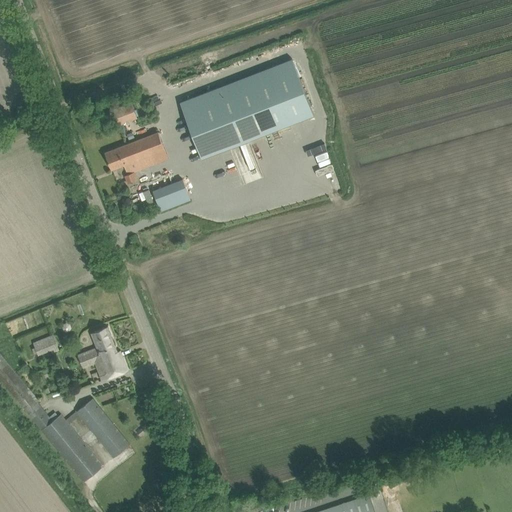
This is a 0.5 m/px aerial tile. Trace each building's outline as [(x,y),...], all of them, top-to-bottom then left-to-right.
[(202,158),(229,147),(249,140),(314,114),(296,68),(221,97),(218,87),(180,102),(202,158)] [(114,109),(119,124),(125,122),(124,119),(130,117),(131,120),(137,117),(131,102),(114,109)] [(158,132),(115,149),(105,152),(112,169),(124,165),(128,174),(125,175),(128,184),(138,180),(134,172),(169,159),(158,132)] [(153,191),(161,211),(191,199),(183,179),(153,191)] [(83,368),(89,366),(95,363),(102,380),(128,370),(123,357),(121,358),(108,326),(99,330),(91,333),(97,347),(78,355),(83,368)] [(34,342),(33,343),(37,352),(38,354),(42,353),(50,349),(51,351),(58,348),(52,335),(38,341),(34,342)] [(0,378),(30,415),(41,406),(0,355),(0,378)] [(76,411),(66,419),(61,414),(53,421),(42,407),(31,416),(84,482),(104,466),(87,446),(84,441),(69,423),(79,414),(114,457),(130,444),(93,398),(77,411),(76,411)] [(142,427),(137,431),(140,436),(145,431),(142,427)] [(315,511),(374,511),(369,494),(315,511)]
